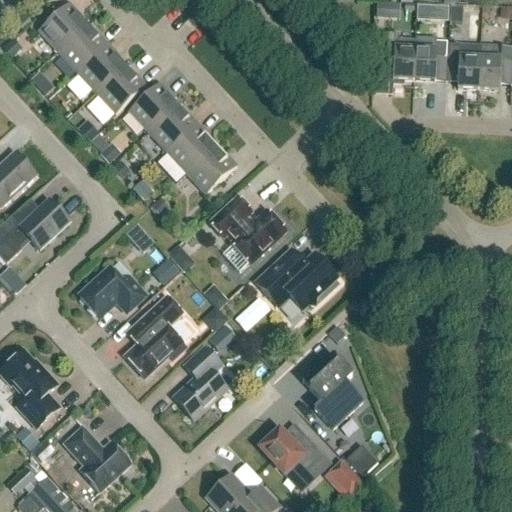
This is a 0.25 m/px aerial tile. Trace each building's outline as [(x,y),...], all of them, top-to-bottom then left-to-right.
[(58,56),(87,29),(76,17),(78,15),(69,6),(38,35),(58,56)] [(400,7),(377,6),(377,19),(399,20),(400,7)] [(418,9),(418,23),(429,23),(429,9),(418,9)] [(502,19),(511,19),(511,10),(502,10),(502,19)] [(77,76),(108,48),(99,39),(98,40),(87,29),(58,56),(77,76)] [(413,84),(415,52),(415,44),(399,43),(399,37),(380,36),(379,51),(382,52),(381,76),(393,77),(392,83),(413,84)] [(434,85),(446,85),(447,48),(448,43),(435,42),(434,53),(415,52),(413,84),(434,85)] [(3,51),(11,60),(19,52),(11,44),(3,51)] [(499,94),(499,88),(511,88),(511,63),(511,61),(511,51),(501,51),(501,48),(480,47),(480,50),(478,93),(499,94)] [(96,97),(125,70),(114,58),(116,57),(108,48),(77,76),(96,97)] [(457,86),(457,92),(478,93),(480,50),(447,48),(446,85),(457,86)] [(125,70),(96,97),(115,118),(146,90),(138,80),(136,82),(125,70)] [(40,75),(31,83),(37,89),(46,81),(40,75)] [(148,136),(177,109),(166,97),(168,95),(159,86),(128,115),(148,136)] [(167,156),(198,128),(190,119),(188,120),(177,109),(148,136),(167,156)] [(78,133),(89,145),(98,137),(86,125),(78,133)] [(186,177),(215,150),(205,138),(206,137),(198,128),(167,156),(186,177)] [(109,149),(101,157),(109,166),(118,159),(109,149)] [(215,150),(186,177),(206,198),(237,170),(228,160),(226,162),(215,150)] [(0,212),(0,213),(36,180),(15,156),(0,169),(0,212)] [(121,165),(114,171),(122,180),(129,174),(121,165)] [(142,184),(133,192),(141,201),(150,193),(142,184)] [(255,225),(249,218),(252,215),(238,200),(210,226),(224,241),(228,236),(235,244),(232,247),(234,248),(251,267),(286,234),(284,232),(284,229),(283,227),(281,224),(279,222),(277,221),(274,221),(267,214),(255,225)] [(161,202),(152,211),(159,218),(168,210),(161,202)] [(40,254),(69,227),(48,204),(22,229),(12,219),(0,230),(0,260),(7,267),(22,253),(19,250),(29,242),(40,254)] [(249,265),(234,248),(223,258),(238,275),(249,265)] [(256,286),(270,301),(280,312),(292,302),(303,313),(309,307),(315,308),(316,301),(338,281),(315,257),(307,264),(294,250),(286,258),(256,286)] [(182,276),(191,268),(176,251),(167,259),(182,276)] [(169,264),(153,279),(164,290),(179,276),(169,264)] [(0,283),(12,295),(19,287),(2,272),(0,274),(0,283)] [(123,287),(109,272),(79,300),(99,322),(116,306),(127,317),(146,300),(129,281),(123,287)] [(124,361),(145,383),(169,360),(173,365),(187,352),(168,331),(183,318),(166,300),(138,326),(149,338),(124,361)] [(345,339),(337,330),(329,338),(337,346),(345,339)] [(226,349),(215,337),(208,344),(219,356),(226,349)] [(194,424),(227,394),(212,378),(221,370),(204,351),(184,370),(195,382),(173,402),(194,424)] [(21,356),(18,354),(14,354),(11,355),(8,357),(6,361),(7,364),(8,368),(0,375),(0,379),(10,390),(12,389),(25,404),(17,412),(36,433),(60,411),(48,398),(58,389),(36,365),(35,366),(23,354),(21,356)] [(352,379),(332,357),(322,366),(319,362),(315,364),(312,366),(310,369),(308,373),(311,376),(302,385),(321,406),(313,412),(332,433),(362,405),(344,386),(352,379)] [(38,446),(25,431),(16,439),(29,454),(38,446)] [(103,453),(83,431),(64,448),(84,471),(80,474),(100,496),(131,468),(111,446),(103,453)] [(296,452),(279,433),(270,441),(266,441),(262,444),(262,449),(259,451),(288,481),(300,470),(313,484),(331,467),(307,442),(296,452)] [(52,453),(45,445),(33,456),(40,463),(52,453)] [(346,461),(362,479),(376,466),(359,449),(346,461)] [(348,499),(362,486),(341,463),(327,476),(348,499)] [(6,488),(15,497),(40,474),(31,464),(6,488)] [(251,500),(231,478),(206,502),(215,511),(277,511),(279,511),(261,490),(251,500)] [(70,511),(73,510),(47,481),(31,496),(45,511),(70,511)] [(41,511),(44,510),(32,497),(25,504),(32,511),(41,511)]
